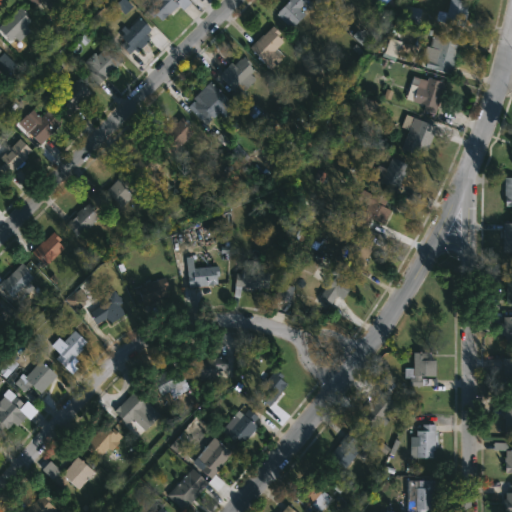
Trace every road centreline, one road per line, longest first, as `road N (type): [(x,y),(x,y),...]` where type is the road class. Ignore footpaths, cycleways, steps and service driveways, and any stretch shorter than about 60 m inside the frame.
road 1 (residential): [(511,27),(470,159),(472,511)]
road 2 (residential): [(232,511),(369,351),(436,237),(470,159)]
road 3 (residential): [(350,373),(259,326),(188,325),(160,333),(131,348),(78,399),(0,488)]
road 4 (residential): [(235,0),(0,235)]
